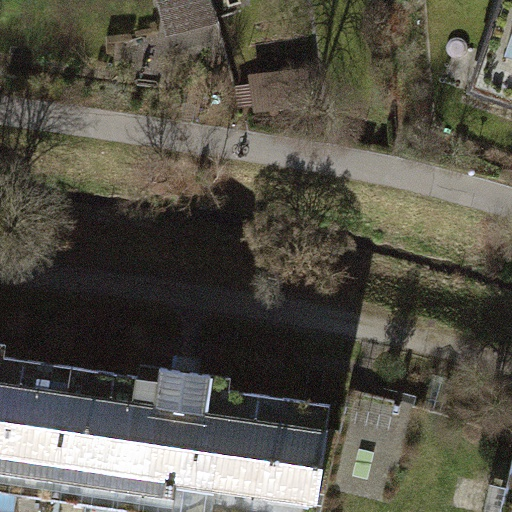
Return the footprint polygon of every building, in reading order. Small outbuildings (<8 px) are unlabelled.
[(162,0),(173,41),(223,28),(215,0),(162,0)] [(511,0),(503,0),(468,100),(511,114),(511,0)] [(0,491),(57,500),(77,364),(0,353),(0,491)] [(218,511),(220,511),(318,511),(335,402),(215,384),(217,372),(165,365),(164,377),(77,364),(57,500),(140,511),(218,511)] [(511,511),(511,468),(501,511),(511,511)]
